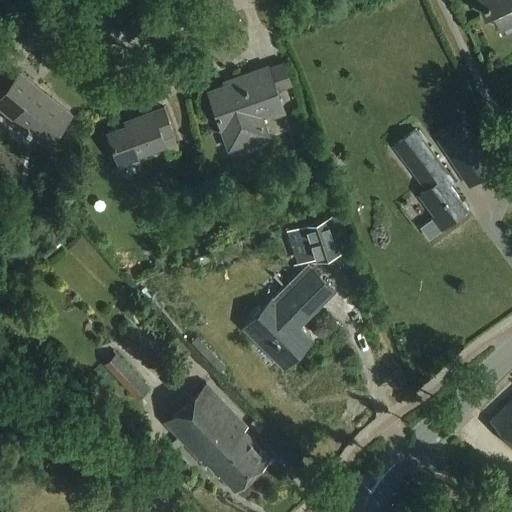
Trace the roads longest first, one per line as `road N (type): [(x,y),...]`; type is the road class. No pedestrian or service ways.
road 1 (tertiary): [(362,511),(369,493),(511,352)]
road 2 (residential): [(236,0),(117,42),(99,32),(89,0)]
